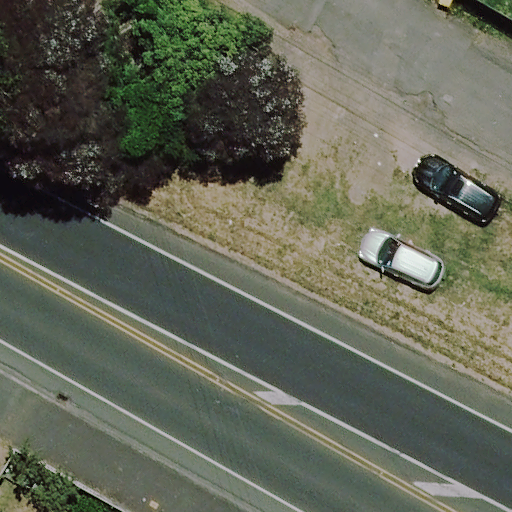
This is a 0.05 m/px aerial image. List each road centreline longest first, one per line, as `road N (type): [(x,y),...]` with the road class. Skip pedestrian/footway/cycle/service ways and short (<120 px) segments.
road 1 (trunk): [(0,252),(450,511)]
road 2 (residential): [(329,0),(511,104)]
